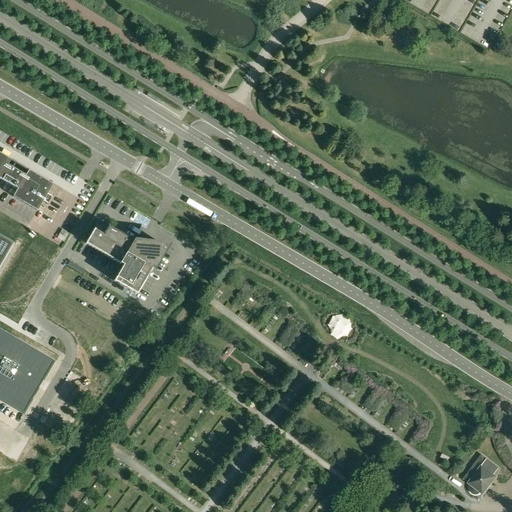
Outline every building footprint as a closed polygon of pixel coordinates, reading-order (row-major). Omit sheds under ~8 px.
[(10,160),(5,157),(0,154),(0,178),(17,189),(13,197),(37,211),(42,202),(46,204),(48,203),(50,201),(51,199),(51,197),(50,197),(47,194),(52,185),(33,174),(28,171),(25,176),(20,173),(23,169),(14,164),(12,168),(7,165),(10,160)] [(115,288),(122,292),(124,287),(137,295),(165,246),(148,244),(144,250),(133,244),(134,241),(108,226),(103,234),(94,229),(85,244),(120,264),(119,265),(120,267),(121,268),(113,281),(118,284),(115,288)] [(68,235),(62,231),(57,239),(64,243),(68,235)] [(0,267),(14,244),(0,235),(0,267)] [(0,398),(2,400),(16,408),(23,412),(33,394),(35,390),(40,383),(42,379),(52,362),(29,349),(24,346),(20,344),(16,341),(0,332),(0,398)] [(493,475),(498,468),(487,460),(482,456),(464,479),(469,483),(482,494),(487,488),(484,486),(488,481),(491,483),(495,477),(493,475)]
